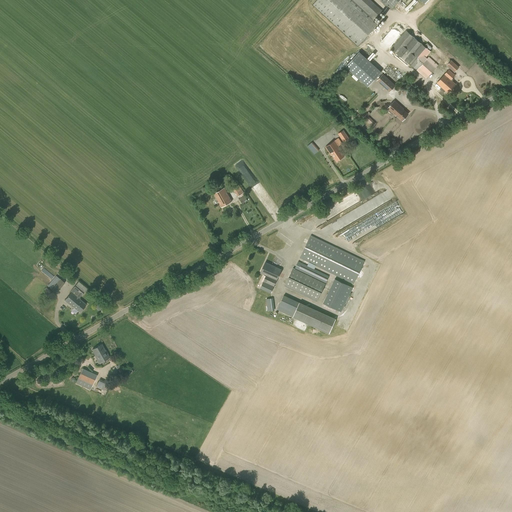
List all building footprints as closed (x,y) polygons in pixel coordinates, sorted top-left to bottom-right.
[(316,0),(313,5),(358,46),(378,24),(374,19),(382,10),(370,0),(381,0),(391,9),(399,0),(316,0)] [(429,57),(428,58),(427,59),(426,58),(427,56),(425,55),(430,50),(406,30),(391,48),(417,70),(426,78),(438,65),(429,57)] [(359,51),(345,66),(368,86),(381,71),(359,51)] [(449,63),(447,65),(455,72),(459,67),(452,60),(449,63)] [(444,93),(445,91),(448,93),(456,84),(452,81),(453,80),(452,79),(455,75),(449,69),(437,83),(440,86),(436,89),(438,91),(438,90),(439,90),(440,89),(444,93)] [(390,91),(395,85),(383,75),(377,81),(390,91)] [(394,100),(387,108),(396,116),(396,115),(402,120),(408,114),(403,109),(403,108),(394,100)] [(366,114),(363,118),(373,127),(376,123),(366,114)] [(344,142),(349,138),(343,130),(339,133),(338,134),(344,142)] [(335,140),(325,147),(331,155),(332,155),(336,161),(344,156),(340,150),(341,150),(335,140)] [(312,142),(307,146),(315,154),(319,150),(312,142)] [(347,197),(352,206),(379,191),(374,182),(347,197)] [(237,197),(244,193),(239,185),(233,189),(237,197)] [(224,187),(214,193),(221,207),(232,201),(224,187)] [(239,199),(242,204),(248,200),(245,196),(239,199)] [(369,217),(376,228),(385,223),(381,216),(378,218),(375,213),(369,217)] [(300,258),(354,284),(364,261),(311,235),(300,258)] [(260,288),(270,293),(282,269),(265,261),(260,272),(266,275),(260,288)] [(298,261),(294,269),(293,268),(284,286),(317,301),(329,275),(298,261)] [(335,278),(323,303),(341,312),(353,287),(335,278)] [(60,279),(51,289),(56,293),(65,283),(60,279)] [(70,291),(71,292),(65,300),(73,306),(80,311),(86,304),(79,299),(80,298),(79,298),(85,291),(76,284),(70,291)] [(306,323),(329,334),(336,319),(313,308),(284,294),(277,310),(306,323)] [(266,299),(268,311),(274,310),(273,298),(266,299)] [(95,356),(99,363),(109,357),(105,350),(101,344),(92,349),(95,355),(95,356)] [(97,375),(83,368),(75,383),(90,390),(97,375)] [(109,383),(99,379),(96,386),(105,391),(109,383)]
